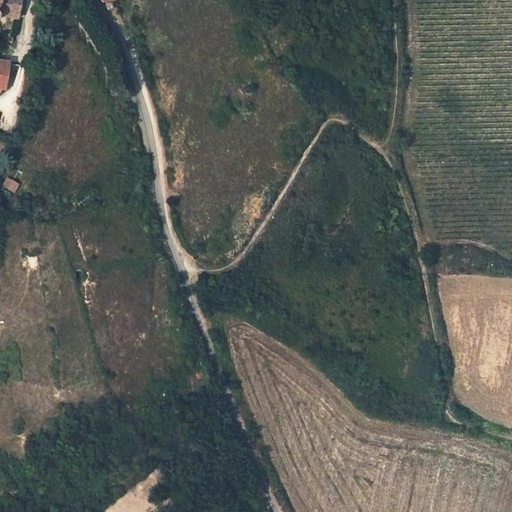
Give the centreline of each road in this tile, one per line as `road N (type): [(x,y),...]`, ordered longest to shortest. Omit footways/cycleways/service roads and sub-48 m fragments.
road 1 (unclassified): [(277,511),(226,401),(166,234),(146,125),(120,49),(91,0)]
road 2 (track): [(381,154),(405,194),(419,242),(450,402),(474,427),(511,436)]
